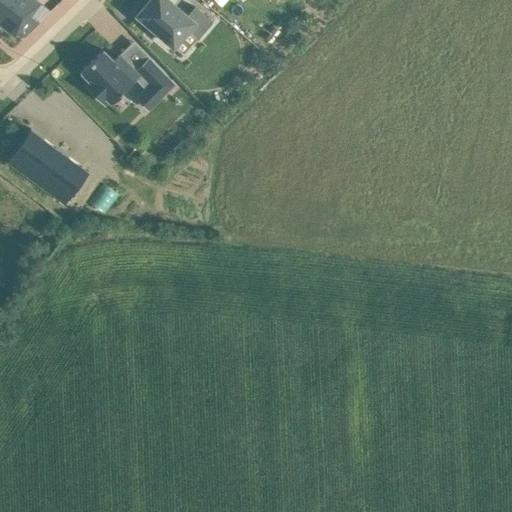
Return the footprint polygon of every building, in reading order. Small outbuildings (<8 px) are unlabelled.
[(37,0),(9,0),(0,12),(0,21),(14,32),(17,29),(24,35),(39,21),(29,14),(39,1),(37,0)] [(0,0),(0,12),(9,0),(0,0)] [(169,0),(149,0),(137,14),(173,46),(187,29),(198,38),(213,21),(194,6),(187,15),(169,0)] [(175,84),(149,56),(135,69),(119,53),(113,59),(103,48),(80,70),(88,79),(85,82),(105,103),(109,100),(111,102),(136,78),(141,84),(146,79),(162,96),(175,84)] [(89,170),(31,127),(6,160),(64,203),(89,170)]
